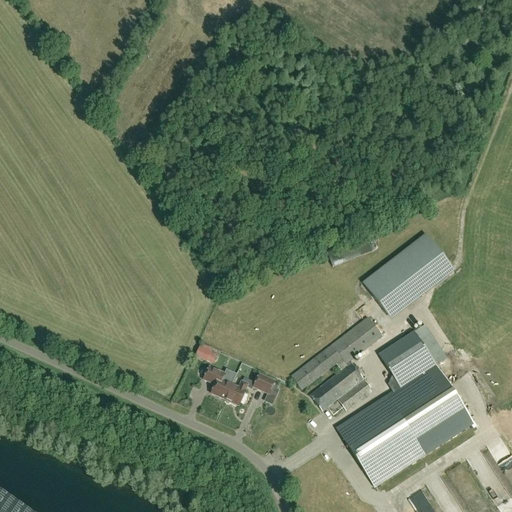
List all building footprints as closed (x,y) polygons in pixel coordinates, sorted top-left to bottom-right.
[(426,238),(364,281),(378,300),(367,308),(374,317),(379,313),(384,320),(381,321),(386,329),(394,324),(388,316),(456,270),(440,247),(435,251),(426,238)] [(369,245),(333,261),(336,267),(372,252),(369,245)] [(383,339),(367,319),(330,348),(291,378),(302,392),(336,366),(341,372),(350,366),(349,364),(383,339)] [(379,403),(341,428),(369,472),(463,411),(436,368),(448,360),(425,326),(414,333),(378,356),(399,388),(378,401),(379,403)] [(195,357),(206,363),(207,362),(214,365),(218,356),(211,353),(210,352),(211,349),(202,345),(201,348),(200,347),(195,357)] [(350,366),(341,372),(312,395),(310,397),(322,413),(343,397),(347,402),(341,406),(346,412),(371,393),(350,366)] [(226,400),(233,384),(223,380),(226,374),(211,367),(205,380),(216,385),(212,394),(226,400)] [(261,374),(255,387),(270,394),(276,381),(261,374)] [(233,384),(226,400),(227,400),(228,403),(230,404),(232,403),(240,406),(247,391),(249,384),(243,381),(240,388),(233,384)]
